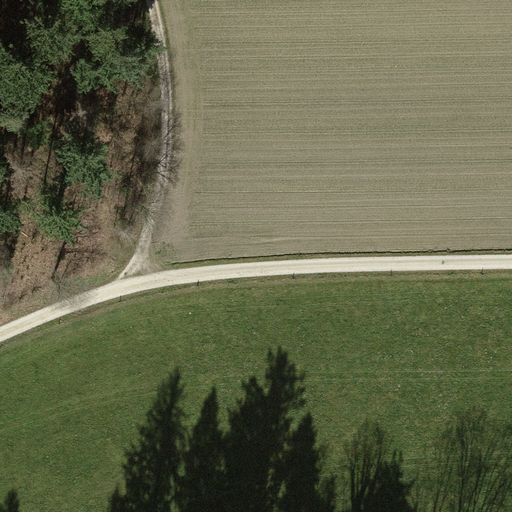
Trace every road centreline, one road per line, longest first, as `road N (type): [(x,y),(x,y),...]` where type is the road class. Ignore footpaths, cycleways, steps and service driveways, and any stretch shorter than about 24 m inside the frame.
road 1 (track): [(0,334),(134,281),(265,266),(511,261)]
road 2 (track): [(134,281),(164,152),(163,69),(151,0)]
